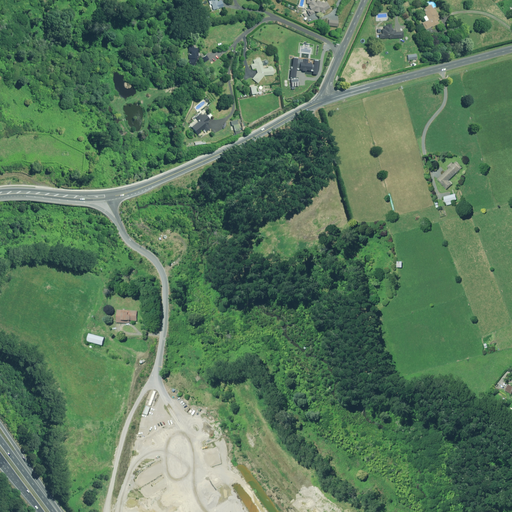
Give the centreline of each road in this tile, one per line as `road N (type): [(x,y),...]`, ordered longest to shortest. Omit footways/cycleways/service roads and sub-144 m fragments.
road 1 (tertiary): [(0,193),(126,192),(327,99)]
road 2 (tertiary): [(327,99),(511,49)]
